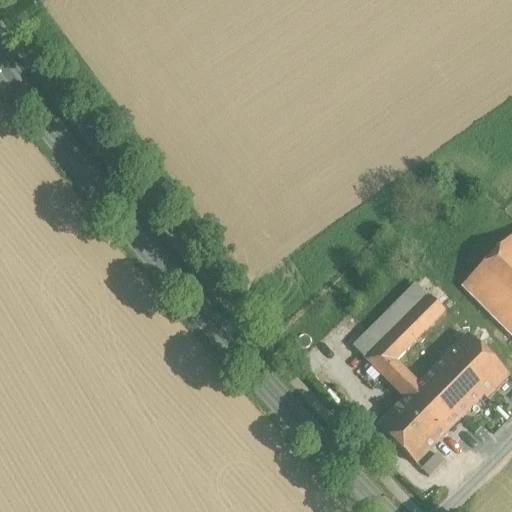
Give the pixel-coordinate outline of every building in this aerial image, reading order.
[(511,240),(510,239),(475,275),(511,312),(511,240)] [(511,312),(475,275),(462,288),(511,337),(511,312)] [(416,284),(353,347),(367,361),(430,298),(416,284)] [(468,336),(419,385),(396,362),(445,313),(430,298),(367,361),(405,399),(412,393),(450,431),(484,397),(487,400),(509,377),(468,336)] [(405,399),(378,427),(416,465),(450,431),(412,393),(405,399)] [(496,396),(480,412),(488,420),(504,404),(496,396)] [(436,454),(421,470),(429,478),(444,462),(436,454)]
